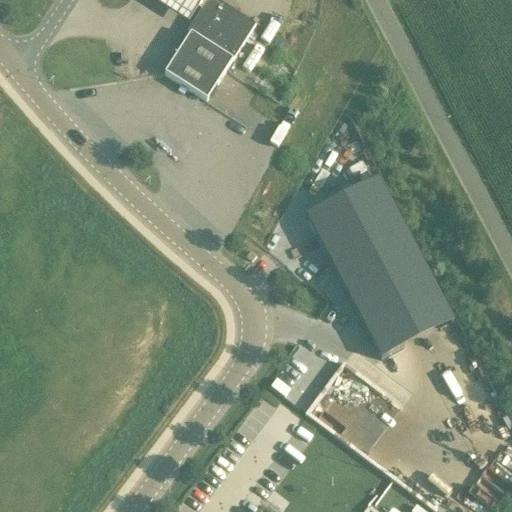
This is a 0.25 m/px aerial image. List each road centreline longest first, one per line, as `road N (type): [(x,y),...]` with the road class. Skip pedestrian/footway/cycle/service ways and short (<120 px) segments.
road 1 (unclassified): [(16,72),(104,169),(238,291),(251,314),(247,355),(133,511)]
road 2 (unclassified): [(511,259),(375,0)]
